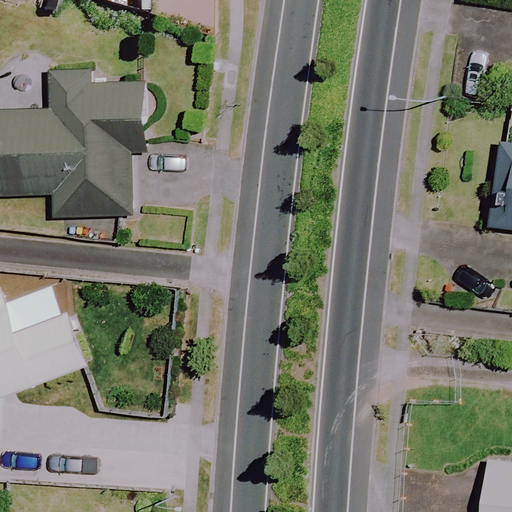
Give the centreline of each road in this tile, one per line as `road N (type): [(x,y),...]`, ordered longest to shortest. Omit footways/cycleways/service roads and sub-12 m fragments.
road 1 (secondary): [(383,0),(359,163),(329,511)]
road 2 (secondary): [(246,511),(300,0)]
